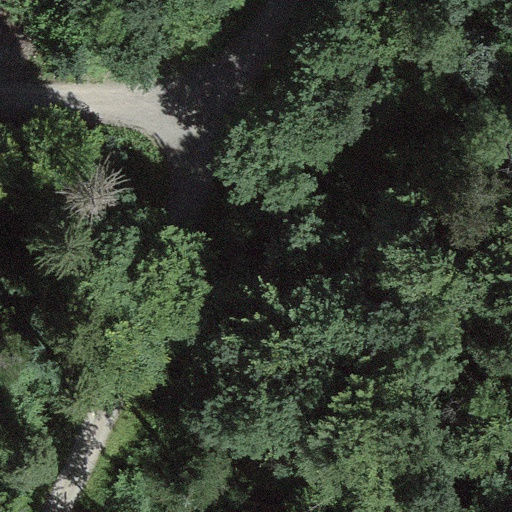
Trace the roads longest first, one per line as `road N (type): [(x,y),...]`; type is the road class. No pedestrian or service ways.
road 1 (track): [(236,114),(187,242),(53,511)]
road 2 (track): [(291,0),(236,114),(0,82)]
